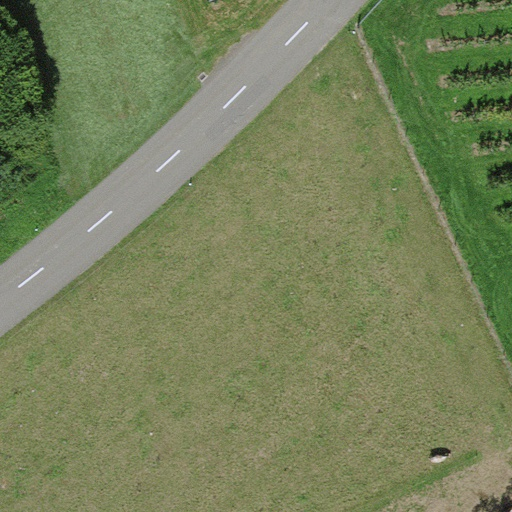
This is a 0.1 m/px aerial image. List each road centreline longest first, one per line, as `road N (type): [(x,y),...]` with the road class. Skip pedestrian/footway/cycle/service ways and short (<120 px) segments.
road 1 (tertiary): [(0,305),(177,155),(334,0)]
road 2 (track): [(424,0),(396,32),(511,288)]
